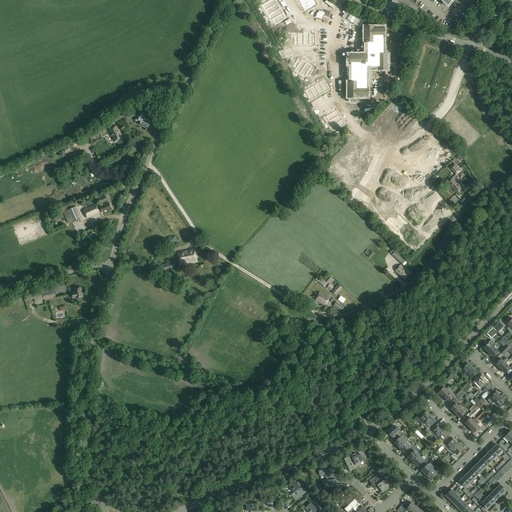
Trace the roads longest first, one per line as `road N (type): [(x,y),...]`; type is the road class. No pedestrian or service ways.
road 1 (unclassified): [(511,170),(464,204),(410,283),(331,316),(203,245),(147,163)]
road 2 (unclassified): [(106,511),(86,391),(111,264)]
road 3 (tertiary): [(178,511),(366,431)]
road 4 (tertiary): [(366,431),(418,395),(511,295)]
road 5 (residential): [(462,63),(448,102),(406,142),(366,138),(338,96)]
road 6 (unclassified): [(147,163),(229,0)]
